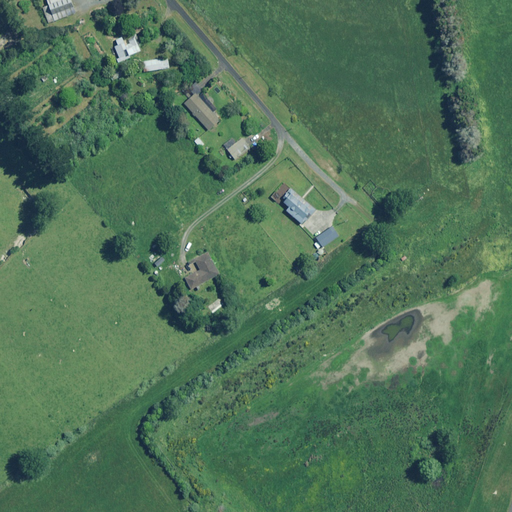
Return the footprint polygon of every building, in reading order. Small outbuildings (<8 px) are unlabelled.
[(74,8),(70,0),(47,0),(49,5),(43,8),(48,23),(69,15),(68,10),(74,8)] [(141,44),(135,32),(116,41),(118,45),(111,48),(118,63),(130,58),(129,56),(140,51),(138,46),(141,44)] [(169,68),(167,58),(144,62),(146,71),(169,68)] [(189,88),(195,95),(184,104),(208,131),(220,121),(213,112),(215,110),(201,93),(203,91),(196,82),(189,88)] [(204,144),(198,138),(194,141),(200,148),(204,144)] [(250,148),(242,138),(236,143),(233,139),(224,145),(235,160),(250,148)] [(217,162),(211,157),(207,162),(212,167),(217,162)] [(283,198),(285,200),(283,202),(289,207),(286,211),(296,219),(302,225),(311,214),(315,210),(306,203),(291,189),(283,198)] [(338,236),(332,227),(316,238),(323,247),(338,236)] [(219,275),(208,253),(195,260),(200,270),(185,277),(191,289),(219,275)]
